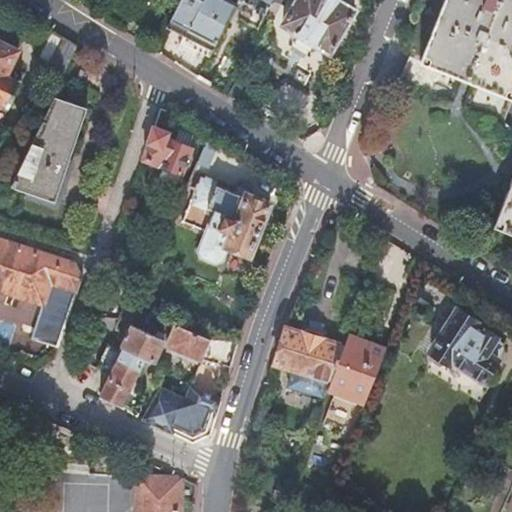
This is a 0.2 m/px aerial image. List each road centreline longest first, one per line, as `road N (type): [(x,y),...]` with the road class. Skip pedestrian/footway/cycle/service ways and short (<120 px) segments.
road 1 (residential): [(47,401),(156,76)]
road 2 (residential): [(318,177),(263,322),(221,476)]
road 3 (residential): [(511,302),(318,177)]
road 4 (residential): [(393,0),(318,177)]
road 5 (residential): [(318,177),(156,76)]
road 6 (residential): [(221,476),(47,401)]
road 7 (residential): [(156,76),(33,0)]
